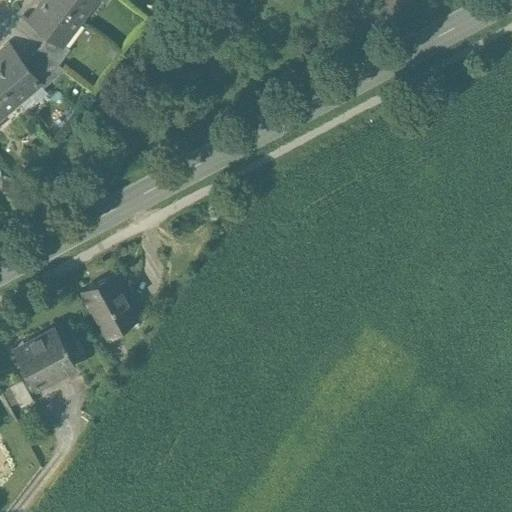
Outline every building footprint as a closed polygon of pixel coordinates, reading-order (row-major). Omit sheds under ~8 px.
[(79,19),(54,0),(43,0),(29,19),(48,34),(61,43),(62,42),(79,19)] [(54,0),(79,19),(94,0),(54,0)] [(61,43),(48,34),(37,48),(58,64),(70,49),(62,42),(61,43)] [(23,61),(9,44),(0,51),(0,55),(0,80),(17,100),(38,82),(39,81),(23,61)] [(58,64),(37,48),(23,61),(39,81),(38,82),(43,87),(64,69),(58,64)] [(0,80),(0,113),(17,100),(0,80)] [(111,273),(83,288),(111,340),(139,325),(111,273)] [(55,327),(14,348),(34,385),(75,364),(65,345),(67,344),(65,340),(63,341),(55,327)]
